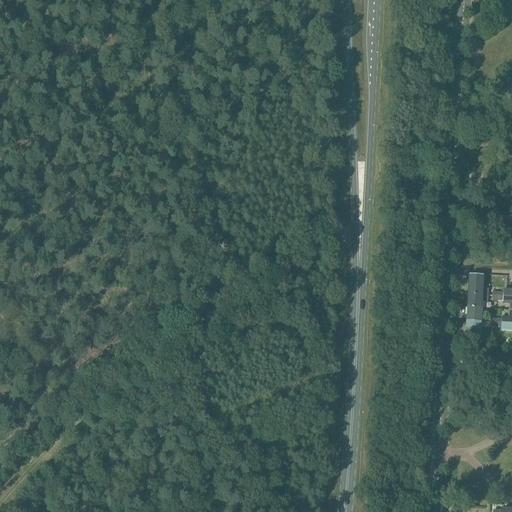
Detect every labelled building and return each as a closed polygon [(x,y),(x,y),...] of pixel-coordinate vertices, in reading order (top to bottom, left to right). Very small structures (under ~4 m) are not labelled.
[(468,295),(482,295),(483,276),(469,275),(468,295)] [(492,296),(511,297),(511,289),(503,289),(503,292),(492,292),(492,296)] [(481,309),(482,295),(468,295),(467,308),(481,309)] [(511,304),(511,297),(492,296),(491,300),(503,301),(503,304),(511,304)] [(480,322),(481,309),(467,308),(467,321),(480,322)] [(480,336),(480,322),(467,321),(466,335),(480,336)] [(511,331),(511,323),(490,322),(490,327),(501,328),(501,331),(511,331)]
